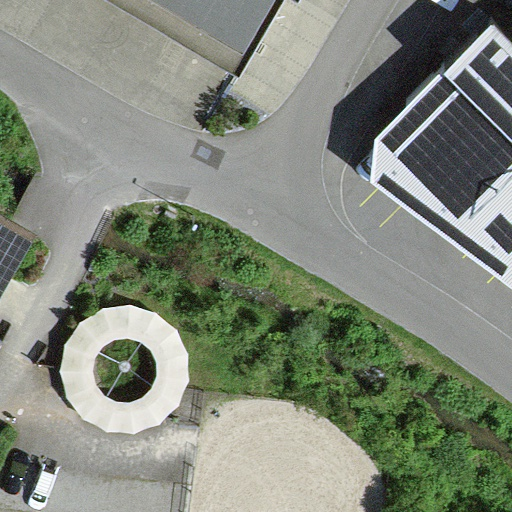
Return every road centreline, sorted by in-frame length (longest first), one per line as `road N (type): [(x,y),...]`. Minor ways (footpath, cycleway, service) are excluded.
road 1 (residential): [(511,346),(433,269),(238,198),(0,53)]
road 2 (track): [(308,227),(395,0)]
